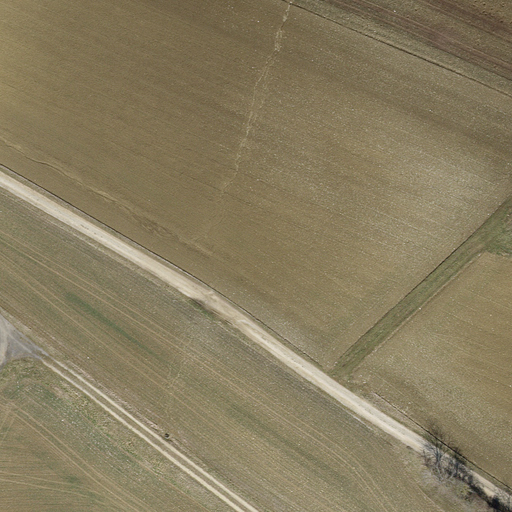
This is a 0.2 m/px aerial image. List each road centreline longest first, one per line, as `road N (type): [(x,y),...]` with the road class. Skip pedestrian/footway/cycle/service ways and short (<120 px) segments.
road 1 (track): [(511,504),(224,307),(0,175)]
road 2 (track): [(250,511),(48,354),(3,333)]
